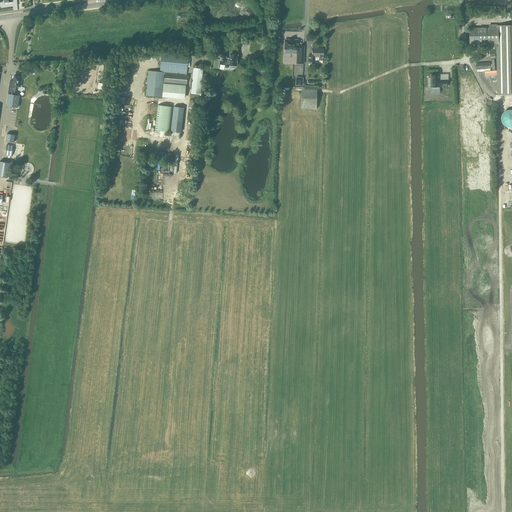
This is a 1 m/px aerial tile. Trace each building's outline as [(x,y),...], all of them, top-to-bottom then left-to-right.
[(498,94),(511,94),(511,25),(497,26),(497,28),(469,28),(470,44),(482,44),(482,46),(497,46),(498,94)] [(304,53),(304,45),(298,45),(298,40),(293,40),(293,39),(289,39),(289,40),(285,40),(285,49),(298,49),(298,53),(304,53)] [(323,56),(323,49),(312,48),(312,55),(308,55),(308,63),(313,63),(313,56),(319,56),(319,60),(322,60),(322,56),(323,56)] [(165,72),(186,74),(188,54),(162,51),(160,71),(165,72)] [(236,66),(237,55),(230,54),(229,59),(225,58),(225,57),(220,56),(219,64),(224,65),(224,66),(225,68),(227,68),(229,67),(229,65),(236,66)] [(200,94),(202,69),(193,68),(191,93),(200,94)] [(164,73),(165,72),(160,71),(147,70),(145,96),(162,97),(164,83),(164,73)] [(187,75),(164,73),(164,83),(185,85),(186,85),(187,75)] [(15,85),(20,86),(22,76),(14,75),(13,81),(10,80),(9,88),(8,94),(6,105),(18,107),(19,95),(15,94),(16,90),(15,89),(15,85)] [(428,78),(429,84),(434,89),(440,89),(440,86),(448,86),(448,80),(439,80),(439,75),(431,75),(431,78),(428,78)] [(185,85),(164,83),(162,97),(184,99),(185,85)] [(301,93),(301,108),(316,109),(317,93),(301,93)] [(155,130),(171,131),(172,121),(173,107),(158,105),(155,130)] [(173,107),(172,121),(182,122),(183,108),(173,107)] [(511,110),(510,110),(508,110),(507,110),(505,111),(504,112),(503,113),(502,115),(501,117),(501,118),(501,120),(501,122),(502,123),(503,125),(504,126),(505,126),(507,127),(509,127),(511,127),(511,126),(511,110)] [(14,134),(6,133),(5,141),(13,142),(14,134)] [(0,161),(0,176),(7,178),(10,163),(0,161)]
